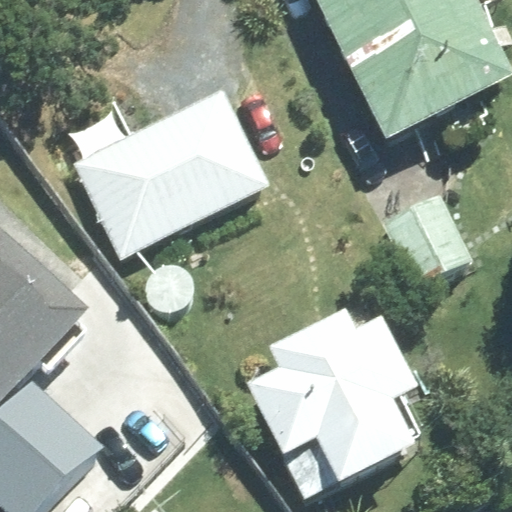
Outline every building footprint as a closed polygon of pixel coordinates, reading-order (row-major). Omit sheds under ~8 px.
[(310,0),(393,170),(511,111),(511,87),(469,0),(310,0)] [(230,109),(80,177),(123,273),(274,204),(230,109)] [(479,281),(445,212),(388,240),(421,308),(479,281)] [(0,466),(8,458),(0,450),(0,440),(96,342),(5,253),(0,257),(0,466)] [(353,332),(276,367),(286,391),(256,405),(305,511),(329,511),(342,506),(344,511),(359,511),(425,482),(417,464),(427,460),(413,430),(427,423),(389,343),(364,355),(353,332)]
